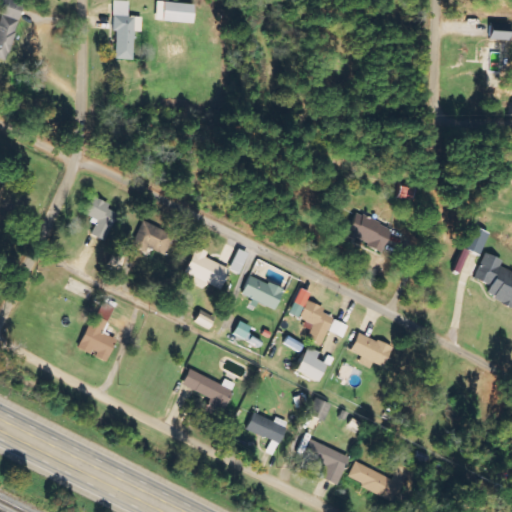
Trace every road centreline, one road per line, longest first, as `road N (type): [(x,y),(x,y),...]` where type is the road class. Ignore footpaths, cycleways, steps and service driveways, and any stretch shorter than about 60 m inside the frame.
road 1 (residential): [(332,511),(1,336)]
road 2 (residential): [(82,161),(343,284)]
road 3 (residential): [(342,146),(86,136)]
road 4 (primary): [(174,511),(0,425)]
road 5 (residential): [(511,367),(343,284)]
road 6 (residential): [(511,125),(467,125),(446,115),(342,146)]
road 7 (residential): [(34,266),(86,136)]
